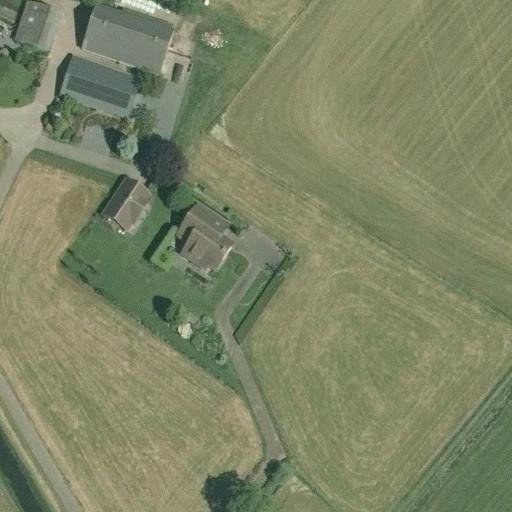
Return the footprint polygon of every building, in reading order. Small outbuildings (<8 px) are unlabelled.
[(50,55),(61,16),(27,6),(15,44),(50,55)] [(159,78),(173,36),(95,10),(81,52),(159,78)] [(127,121),(141,83),(73,60),(60,99),(127,121)] [(125,182),(100,219),(127,235),(150,198),(125,182)] [(208,267),(216,272),(231,248),(220,240),(227,228),(196,209),(178,238),(190,246),(183,256),(206,271),(208,267)]
